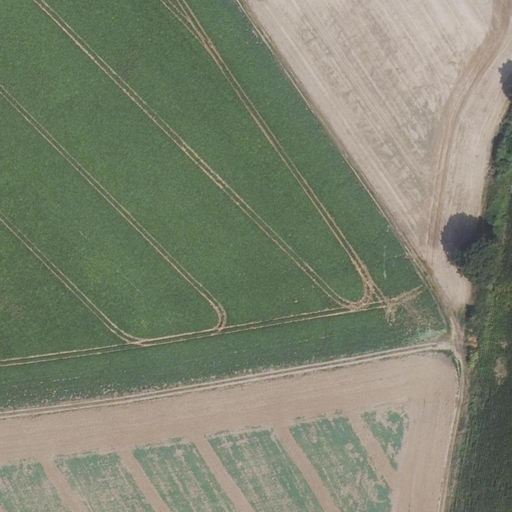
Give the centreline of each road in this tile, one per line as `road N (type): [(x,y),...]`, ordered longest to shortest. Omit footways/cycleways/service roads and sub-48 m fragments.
road 1 (track): [(0,419),(461,344)]
road 2 (track): [(231,0),(411,256),(461,344)]
road 3 (track): [(461,344),(444,511)]
